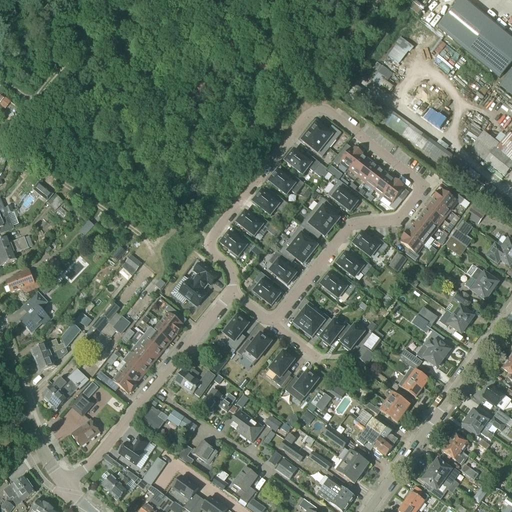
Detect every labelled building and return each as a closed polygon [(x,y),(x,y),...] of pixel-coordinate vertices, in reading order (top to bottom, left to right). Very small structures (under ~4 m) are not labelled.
[(511,38),(464,0),(461,0),(437,30),(500,81),(511,65),(511,38)] [(378,89),(384,82),(386,84),(393,74),(379,64),(376,69),(367,81),(378,89)] [(511,68),(498,86),(511,97),(511,68)] [(451,174),(459,163),(351,83),(343,94),(451,174)] [(0,106),(4,110),(10,103),(5,99),(0,104),(0,106)] [(309,133),(313,136),(330,149),(341,135),(332,128),(329,132),(317,123),(316,124),(315,123),(311,128),(312,129),(309,133)] [(330,149),(313,136),(309,133),(307,136),(305,135),(301,140),(302,141),(302,143),(322,159),(330,149)] [(494,142),(480,160),(504,179),(511,168),(511,135),(509,133),(505,138),(502,135),(499,139),(498,138),(496,140),(495,140),(494,142)] [(341,154),(333,164),(338,167),(340,165),(349,171),(362,155),(355,150),(355,151),(352,149),(345,157),(341,154)] [(293,153),(291,152),(287,158),(288,159),(285,163),(303,177),(308,170),(313,174),(320,165),(309,156),(305,161),(294,152),(293,153)] [(363,155),(362,155),(349,171),(357,178),(370,162),(362,156),(363,155)] [(366,185),(378,169),(370,162),(357,178),(366,185)] [(337,172),(331,168),(327,173),(333,177),(337,172)] [(366,185),(374,191),(387,176),(378,169),(366,185)] [(277,174),(275,172),(271,178),(272,179),(269,183),(286,197),(291,192),(296,196),(304,186),(293,177),(289,182),(278,172),(277,174)] [(395,182),(387,176),(374,191),(383,198),(395,182)] [(390,208),(395,212),(403,202),(398,199),(405,190),(402,188),(403,187),(396,181),(395,182),(383,198),(392,206),(390,208)] [(357,204),(348,197),(352,192),(346,188),(340,183),(339,182),(328,196),(350,214),(353,210),(354,211),(358,207),(356,206),(357,204)] [(42,199),(49,191),(39,183),(32,191),(42,199)] [(450,198),(442,191),(440,194),(439,193),(433,200),(450,213),(457,204),(460,206),(464,201),(454,193),(450,198)] [(253,204),(255,206),(270,218),(276,211),(281,215),(288,206),(276,197),(273,202),(261,193),(261,194),(259,193),(255,198),(256,200),(253,204)] [(0,216),(5,215),(6,215),(13,212),(17,211),(26,200),(21,196),(19,198),(14,194),(9,199),(14,203),(14,204),(10,205),(11,208),(10,208),(6,209),(0,211),(0,216)] [(54,196),(46,204),(54,212),(63,204),(54,196)] [(322,200),(312,214),(332,230),(335,227),(336,228),(340,223),(338,222),(339,221),(328,212),(332,208),(322,200)] [(450,213),(434,201),(428,209),(444,222),(450,213)] [(474,206),(466,217),(470,219),(470,220),(478,226),(486,214),(474,206)] [(428,209),(421,218),(437,230),(444,222),(428,209)] [(261,218),(257,223),(245,214),(244,215),(243,214),(238,219),(240,220),(237,225),(247,233),(246,234),(251,239),(253,237),(254,238),(258,233),(263,237),(272,227),(261,218)] [(314,230),(325,239),(326,238),(327,239),(331,235),(330,233),(332,230),(312,214),(301,227),(310,235),(314,230)] [(0,233),(1,236),(13,231),(6,215),(5,215),(0,216),(0,233)] [(421,218),(414,226),(430,239),(437,230),(421,218)] [(408,234),(424,247),(430,239),(414,226),(408,234)] [(313,254),(314,255),(318,251),(317,250),(318,248),(306,239),(310,235),(301,227),(290,241),(310,258),(313,254)] [(457,231),(451,240),(466,250),(472,242),(457,231)] [(419,258),(417,256),(424,247),(408,234),(407,233),(401,240),(402,241),(400,244),(409,251),(406,255),(416,263),(419,258)] [(221,245),(223,247),(231,254),(230,255),(235,259),(237,258),(238,259),(242,254),(247,258),(256,247),(245,239),(241,243),(229,234),(228,235),(227,234),(222,240),(224,241),(221,245)] [(381,257),(388,248),(377,239),(373,244),(362,235),(361,236),(359,235),(355,240),(357,242),(353,246),(371,260),(376,253),(381,257)] [(0,254),(25,245),(26,244),(31,243),(29,238),(24,240),(23,240),(17,243),(16,242),(14,243),(9,245),(6,239),(0,241),(0,254)] [(496,245),(496,246),(501,250),(511,257),(511,244),(508,241),(507,241),(503,238),(501,238),(496,245)] [(460,259),(466,250),(451,240),(445,248),(460,259)] [(279,255),(288,262),(292,258),(303,267),(304,265),(306,266),(309,262),(308,261),(310,258),(290,241),(279,255)] [(25,245),(0,254),(0,267),(0,268),(15,262),(13,256),(21,253),(20,252),(27,249),(32,247),(31,243),(26,244),(25,245)] [(498,268),(501,263),(509,268),(510,267),(511,266),(511,257),(501,250),(496,246),(495,245),(485,259),(498,268)] [(119,248),(111,257),(117,263),(126,253),(119,248)] [(279,255),(277,253),(269,264),(274,268),(270,273),(287,287),(291,283),(292,284),(297,278),(295,277),(296,276),(284,267),(288,262),(279,255)] [(337,266),(343,270),(348,274),(347,276),(352,280),(353,279),(355,280),(360,273),(366,277),(372,268),(361,260),(357,264),(346,255),(345,256),(343,255),(339,261),(340,262),(337,266)] [(398,255),(389,268),(397,273),(406,261),(398,255)] [(142,265),(132,257),(126,264),(136,272),(142,265)] [(40,272),(49,280),(61,266),(52,259),(40,272)] [(218,277),(202,264),(194,273),(199,277),(193,284),(189,281),(179,294),(196,308),(206,295),(202,292),(208,285),(210,287),(218,277)] [(60,269),(52,277),(56,282),(64,273),(60,269)] [(478,270),(471,279),(491,293),(497,284),(484,275),(478,270)] [(33,285),(29,273),(14,278),(15,280),(7,283),(11,294),(23,290),(25,294),(40,289),(38,283),(33,285)] [(457,282),(443,273),(439,280),(452,289),(457,282)] [(254,297),(257,299),(260,301),(261,299),(271,308),(275,303),(276,305),(280,299),(279,298),(280,297),(268,288),(272,283),(261,274),(254,283),(259,287),(254,294),(255,295),(254,297)] [(330,297),(331,297),(336,301),(337,299),(338,301),(344,294),(349,298),(356,289),(345,280),(341,285),(329,276),(329,277),(327,276),(323,281),(324,282),(321,287),(331,295),(330,297)] [(465,288),(480,298),(485,302),(491,293),(471,279),(465,288)] [(161,281),(155,287),(161,292),(166,285),(161,281)] [(418,285),(412,281),(410,285),(415,289),(418,285)] [(39,290),(44,295),(51,289),(46,283),(40,289),(39,290)] [(43,326),(50,320),(41,312),(42,309),(46,304),(38,295),(25,307),(30,313),(20,322),(26,328),(26,330),(28,333),(30,333),(31,334),(42,324),(43,326)] [(449,314),(454,317),(467,327),(474,318),(465,312),(470,304),(466,301),(461,298),(457,295),(450,305),(453,308),(449,314)] [(299,330),(302,332),(315,316),(311,312),(314,308),(305,301),(298,310),(302,314),(294,325),(295,326),(294,328),(298,331),(299,330)] [(111,307),(102,319),(109,324),(118,313),(111,307)] [(165,312),(168,315),(161,324),(176,336),(177,337),(183,330),(182,329),(184,327),(175,320),(179,315),(169,307),(165,312)] [(417,318),(432,328),(438,319),(423,309),(417,318)] [(315,316),(302,332),(306,335),(305,337),(310,340),(311,339),(312,340),(321,328),(325,332),(333,322),(324,316),(321,320),(315,316)] [(461,336),(467,327),(454,317),(447,326),(461,336)] [(96,330),(100,334),(109,324),(102,319),(101,318),(85,337),(88,339),(96,330)] [(95,341),(99,345),(99,344),(105,349),(112,341),(110,340),(116,332),(121,336),(130,325),(122,318),(113,329),(112,329),(113,328),(109,324),(100,334),(95,341)] [(224,335),(226,337),(231,341),(226,346),(235,353),(244,342),(239,338),(248,326),(237,318),(229,328),(228,327),(223,333),(225,334),(224,335)] [(427,335),(432,328),(417,318),(412,325),(427,335)] [(87,319),(81,326),(86,329),(91,322),(87,319)] [(340,335),(344,339),(352,329),(347,325),(345,327),(336,320),(320,340),(324,343),(323,344),(328,348),(329,347),(330,348),(340,335)] [(154,332),(169,345),(176,336),(161,324),(154,332)] [(371,334),(376,328),(372,324),(367,331),(371,334)] [(366,332),(357,325),(341,345),(345,348),(344,349),(348,353),(349,351),(350,352),(366,332)] [(63,343),(63,345),(65,350),(66,351),(81,333),(73,326),(61,340),(63,343)] [(48,336),(54,330),(50,327),(44,333),(48,336)] [(150,329),(143,337),(163,353),(169,345),(154,332),(150,329)] [(375,331),(372,336),(380,342),(384,338),(375,331)] [(130,332),(126,337),(130,340),(134,335),(130,332)] [(433,333),(423,347),(424,347),(443,361),(445,359),(446,358),(448,355),(448,354),(450,352),(445,349),(449,344),(433,333)] [(246,344),(237,355),(253,367),(271,344),(267,341),(268,340),(263,335),(261,337),(260,336),(251,347),(246,344)] [(371,335),(362,347),(372,354),(381,343),(371,335)] [(126,337),(122,342),(126,345),(130,340),(126,337)] [(136,346),(156,361),(163,353),(143,337),(136,346)] [(31,352),(36,363),(51,357),(55,355),(55,354),(57,353),(65,350),(63,345),(58,347),(56,341),(46,346),(31,352)] [(99,345),(92,353),(98,358),(105,349),(99,344),(99,345)] [(136,346),(130,354),(149,370),(156,361),(136,346)] [(424,347),(417,357),(436,371),(438,367),(440,367),(442,364),(442,363),(443,361),(424,347)] [(355,358),(366,366),(373,356),(362,348),(355,358)] [(41,374),(55,369),(53,363),(61,360),(67,355),(66,351),(65,350),(57,353),(55,354),(55,355),(51,357),(36,363),(41,374)] [(401,357),(418,369),(422,364),(405,352),(401,357)] [(149,370),(130,354),(123,362),(126,365),(142,378),(149,370)] [(283,354),(265,377),(281,389),(290,378),(285,374),(294,362),(293,362),(294,360),(289,356),(288,357),(283,354)] [(118,359),(114,356),(108,364),(112,367),(118,359)] [(416,372),(418,369),(401,357),(399,360),(416,372)] [(217,375),(227,363),(221,358),(212,371),(217,375)] [(501,370),(509,376),(503,384),(511,391),(511,364),(508,362),(501,370)] [(351,363),(344,373),(344,374),(351,379),(356,382),(362,374),(354,368),(355,367),(351,363)] [(126,366),(120,374),(135,387),(136,386),(142,378),(126,365),(126,366)] [(415,372),(410,369),(404,378),(422,391),(428,382),(415,372)] [(193,370),(189,376),(195,381),(199,375),(193,370)] [(80,391),(89,382),(77,371),(69,380),(71,382),(65,388),(49,405),(48,407),(55,414),(71,397),(78,390),(80,391)] [(136,387),(120,374),(112,383),(101,373),(97,378),(106,385),(115,393),(119,389),(128,396),(130,393),(131,394),(136,387)] [(184,373),(175,384),(199,401),(215,378),(209,374),(201,385),(195,381),(189,376),(184,373)] [(294,381),(285,392),(301,405),(319,382),(314,378),(315,377),(310,373),(309,374),(308,373),(298,385),(294,381)] [(341,378),(348,383),(351,379),(344,374),(341,378)] [(223,380),(219,377),(214,383),(219,386),(223,380)] [(416,399),(422,391),(404,378),(398,387),(416,399)] [(71,382),(69,380),(68,379),(64,384),(60,380),(42,398),(49,405),(65,388),(71,382)] [(245,380),(239,388),(242,390),(248,383),(245,380)] [(98,389),(93,384),(83,396),(82,395),(70,408),(82,419),(94,406),(88,400),(98,389)] [(335,386),(329,393),(336,398),(341,390),(335,386)] [(502,391),(511,398),(511,391),(505,387),(502,391)] [(491,388),(483,398),(496,408),(503,413),(511,402),(504,397),(497,392),(491,388)] [(231,407),(236,400),(229,395),(224,402),(221,399),(222,398),(213,391),(202,407),(211,413),(216,406),(220,408),(219,408),(227,414),(231,407)] [(386,404),(403,417),(410,408),(392,395),(386,404)] [(331,400),(325,396),(316,409),(321,413),(331,400)] [(236,406),(238,407),(242,410),(249,401),(243,397),(236,406)] [(154,400),(150,404),(155,408),(159,404),(154,400)] [(397,425),(403,417),(386,404),(379,412),(380,413),(397,425)] [(366,409),(369,411),(377,417),(380,413),(379,412),(369,405),(366,409)] [(152,409),(141,424),(156,435),(165,423),(159,419),(162,414),(158,411),(157,412),(152,409)] [(469,419),(468,420),(487,433),(491,427),(501,434),(506,427),(494,419),(491,424),(489,422),(480,415),(474,411),(474,412),(471,413),(469,416),(469,417),(469,419)] [(179,427),(184,420),(174,413),(168,421),(178,428),(179,427)] [(240,436),(251,421),(240,413),(230,426),(237,432),(236,433),(240,436)] [(307,413),(300,421),(306,425),(306,426),(313,417),(307,413)] [(499,413),(494,419),(506,427),(510,421),(499,413)] [(265,426),(276,434),(282,426),(271,418),(265,426)] [(373,421),(367,429),(368,431),(380,439),(386,443),(378,453),(384,458),(389,452),(391,453),(395,448),(394,446),(398,440),(387,431),(389,428),(376,419),(374,422),(373,421)] [(179,427),(178,428),(192,437),(197,428),(184,420),(179,427)] [(463,427),(462,428),(477,439),(478,437),(480,435),(486,439),(488,441),(491,443),(494,438),(487,433),(468,420),(465,421),(463,424),(463,425),(463,427)] [(251,421),(240,436),(252,445),(263,430),(251,421)] [(81,449),(100,435),(90,422),(71,436),(81,449)] [(323,436),(343,451),(349,442),(328,428),(323,436)] [(380,439),(368,431),(367,429),(356,442),(364,448),(367,443),(373,448),(373,449),(378,453),(386,443),(380,439)] [(454,435),(448,444),(462,454),(468,446),(454,435)] [(285,441),(291,446),(296,440),(289,436),(285,441)] [(125,444),(118,456),(134,466),(142,455),(141,454),(147,444),(137,438),(130,447),(125,444)] [(291,447),(291,446),(285,441),(279,449),(300,464),(305,457),(291,447)] [(490,447),(481,441),(478,446),(486,452),(490,447)] [(217,454),(202,444),(196,452),(195,451),(192,455),(209,466),(217,454)] [(442,453),(462,467),(468,459),(462,454),(448,444),(442,453)] [(190,467),(193,463),(187,459),(192,451),(185,447),(178,458),(190,467)] [(332,466),(313,453),(309,459),(327,472),(332,466)] [(343,463),(361,476),(362,474),(363,475),(367,470),(366,469),(368,466),(350,453),(343,463)] [(283,462),(276,471),(283,476),(289,481),(296,472),(283,462)] [(437,462),(430,472),(444,482),(451,472),(437,462)] [(360,478),(361,476),(343,463),(336,473),(354,486),(357,482),(358,483),(361,478),(360,478)] [(465,467),(456,478),(469,488),(478,476),(465,467)] [(247,506),(256,493),(249,489),(257,478),(246,470),(234,486),(241,492),(238,496),(241,499),(240,501),(247,506)] [(222,471),(213,484),(224,492),(228,485),(225,482),(229,476),(222,471)] [(106,483),(102,487),(110,495),(127,477),(127,476),(122,472),(115,481),(107,473),(101,479),(106,483)] [(146,472),(140,480),(149,486),(155,478),(146,472)] [(422,482),(433,490),(430,494),(440,502),(447,492),(452,495),(455,491),(450,487),(444,482),(430,472),(422,482)] [(127,477),(110,495),(119,503),(128,492),(138,480),(135,478),(130,473),(127,476),(127,477)] [(206,478),(211,482),(214,478),(209,474),(206,478)] [(180,476),(171,488),(189,501),(198,489),(180,476)] [(9,506),(12,502),(13,501),(13,500),(16,496),(28,487),(23,479),(3,493),(6,498),(5,503),(4,503),(0,509),(0,511),(4,511),(9,506)] [(327,484),(323,489),(349,507),(355,499),(341,489),(340,489),(329,481),(327,484)] [(459,486),(454,482),(450,487),(455,491),(456,490),(459,486)] [(16,496),(13,500),(13,501),(12,502),(16,507),(34,495),(28,487),(16,496)] [(155,511),(162,503),(166,499),(151,488),(148,492),(154,497),(141,511),(155,511)] [(339,511),(345,511),(349,507),(323,489),(318,495),(324,500),(330,504),(329,505),(339,511)] [(416,489),(405,504),(415,511),(417,511),(428,498),(416,489)] [(502,503),(504,504),(511,509),(511,511),(511,500),(507,496),(502,503)] [(211,498),(202,511),(204,511),(228,511),(229,511),(211,498)] [(162,503),(155,511),(164,511),(168,508),(170,509),(174,511),(182,511),(184,510),(175,503),(174,505),(166,499),(162,503)] [(44,511),(47,508),(37,501),(29,511),(44,511)] [(253,501),(247,509),(250,511),(264,511),(266,510),(253,501)] [(316,511),(318,511),(304,501),(299,508),(304,511),(316,511)]
